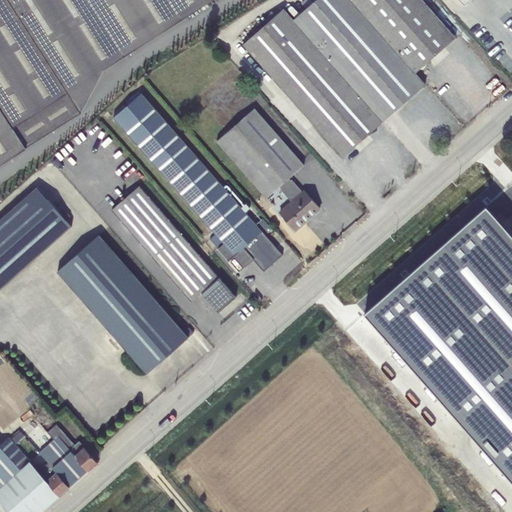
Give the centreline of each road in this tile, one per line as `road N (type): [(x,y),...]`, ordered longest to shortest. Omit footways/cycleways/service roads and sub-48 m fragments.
road 1 (tertiary): [(58,511),(511,111)]
road 2 (unknown): [(234,0),(0,187)]
road 3 (unknown): [(329,157),(225,31)]
road 4 (unknown): [(329,157),(388,123),(407,123),(436,177)]
